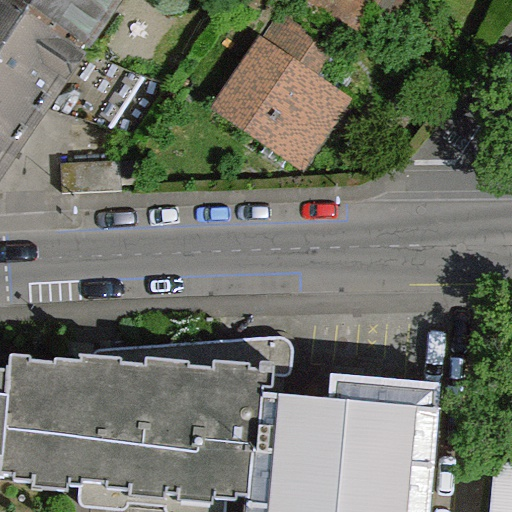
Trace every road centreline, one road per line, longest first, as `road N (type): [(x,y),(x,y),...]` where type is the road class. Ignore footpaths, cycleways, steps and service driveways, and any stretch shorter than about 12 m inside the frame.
road 1 (tertiary): [(0,262),(430,245)]
road 2 (residential): [(511,82),(434,202),(430,245)]
